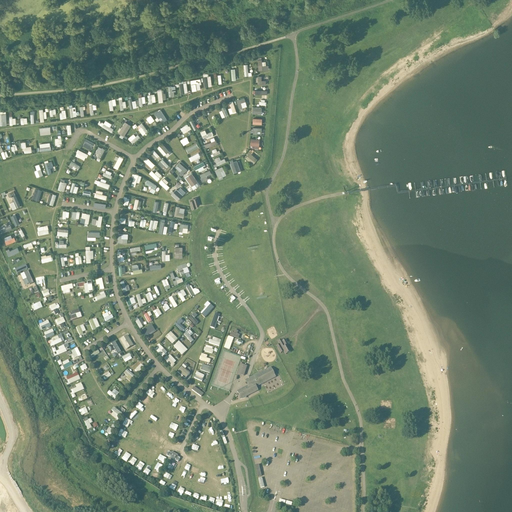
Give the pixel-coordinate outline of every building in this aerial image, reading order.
[(258,71),(269,70),(268,65),(262,66),(262,59),(258,60),(258,71)] [(258,84),(266,84),(266,81),(261,80),(262,76),(258,76),(258,84)] [(191,79),(192,90),(201,89),(200,78),(191,79)] [(236,100),(239,109),(243,108),(241,103),(245,102),(244,98),(236,100)] [(231,107),(228,108),(230,114),(236,112),(233,101),(230,102),(231,107)] [(221,107),(222,110),(219,111),(222,117),(228,115),(225,105),(221,107)] [(160,109),(155,113),(162,123),(167,119),(160,109)] [(35,113),(30,113),(31,123),(39,123),(39,119),(36,120),(35,113)] [(151,115),(146,118),(150,123),(155,120),(151,115)] [(125,122),(118,133),(123,136),(130,125),(125,122)] [(142,123),(139,125),(145,133),(148,131),(142,123)] [(184,133),(191,129),(188,123),(180,128),(184,133)] [(104,124),(102,127),(112,132),(114,129),(104,124)] [(212,131),(207,133),(206,129),(200,131),(203,139),(214,135),(212,131)] [(138,134),(136,136),(134,134),(128,137),(132,143),(140,138),(138,134)] [(183,145),(190,142),(187,136),(180,139),(183,145)] [(203,141),(206,147),(217,143),(215,137),(203,141)] [(86,138),(84,142),(93,147),(95,143),(86,138)] [(26,142),(22,142),(23,153),(32,152),(32,146),(26,146),(26,142)] [(157,147),(166,157),(172,153),(163,142),(157,147)] [(188,152),(199,147),(197,143),(186,149),(188,152)] [(99,155),(97,157),(100,158),(105,149),(102,148),(102,149),(99,147),(96,153),(99,155)] [(158,161),(161,158),(154,149),(150,152),(158,161)] [(257,159),(248,152),(246,154),(247,155),(245,158),(253,164),(257,159)] [(190,157),(191,161),(200,156),(198,153),(190,157)] [(113,167),(117,169),(124,158),(120,156),(113,167)] [(146,164),(150,169),(155,164),(146,156),(143,159),(147,163),(146,164)] [(23,159),(20,160),(23,170),(29,168),(26,157),(22,158),(23,159)] [(160,161),(167,168),(169,166),(163,159),(160,161)] [(196,170),(207,163),(205,160),(194,166),(196,170)] [(72,161),(70,164),(79,169),(81,166),(72,161)] [(240,171),(237,161),(233,162),(231,163),(230,163),(233,173),(240,171)] [(187,169),(179,163),(177,165),(182,170),(178,174),(181,176),(185,172),(187,169)] [(33,166),(37,177),(43,175),(39,164),(33,166)] [(215,170),(218,177),(222,176),(220,171),(224,170),(222,166),(215,170)] [(155,172),(152,170),(149,173),(158,181),(164,174),(160,170),(159,172),(157,170),(155,172)] [(192,186),(198,182),(196,179),(195,179),(191,173),(185,177),(192,186)] [(167,183),(169,181),(164,177),(159,182),(167,190),(170,187),(167,183)] [(111,185),(99,180),(98,185),(109,189),(111,185)] [(147,180),(145,183),(154,189),(157,186),(147,180)] [(183,195),(176,189),(171,194),(178,200),(183,195)] [(20,206),(16,194),(13,195),(12,193),(8,194),(9,198),(12,197),(13,201),(10,202),(13,209),(20,206)] [(192,209),(196,208),(196,207),(199,206),(197,198),(193,199),(193,200),(190,201),(192,209)] [(174,216),(183,218),(184,214),(179,213),(180,207),(176,206),(175,212),(173,211),(173,216),(174,216)] [(16,226),(20,224),(15,214),(11,216),(16,226)] [(188,225),(180,223),(180,227),(179,231),(183,232),(183,228),(187,229),(188,225)] [(118,243),(127,243),(127,239),(121,239),(121,234),(118,234),(118,243)] [(7,251),(8,256),(19,252),(18,247),(7,251)] [(41,256),(42,262),(53,260),(51,253),(41,256)] [(17,274),(28,269),(26,264),(15,269),(17,274)] [(179,271),(181,276),(185,275),(183,270),(187,268),(186,265),(177,268),(179,272),(179,271)] [(23,288),(33,285),(29,271),(19,274),(23,288)] [(174,274),(170,275),(175,287),(184,283),(182,280),(177,282),(174,274)] [(36,278),(36,285),(41,285),(41,287),(45,286),(44,277),(36,278)] [(99,285),(100,290),(104,289),(102,279),(96,280),(97,286),(99,285)] [(166,291),(171,289),(167,279),(162,281),(166,291)] [(84,285),(85,293),(92,292),(91,282),(88,283),(88,284),(84,285)] [(63,292),(64,295),(71,293),(70,290),(74,289),(73,287),(75,287),(75,285),(73,285),(61,287),(62,292),(63,292)] [(189,286),(186,287),(192,298),(195,296),(189,286)] [(50,288),(41,292),(43,297),(52,294),(50,288)] [(178,294),(183,303),(186,301),(180,292),(178,294)] [(130,310),(138,307),(134,295),(125,298),(130,310)] [(178,306),(172,296),(169,298),(174,308),(178,306)] [(35,311),(42,308),(40,302),(33,306),(35,311)] [(209,305),(202,315),(205,317),(212,307),(209,305)] [(69,316),(71,321),(81,318),(79,310),(70,313),(71,316),(69,316)] [(196,318),(198,316),(195,312),(189,318),(196,325),(199,322),(196,318)] [(220,315),(215,313),(210,328),(215,329),(220,315)] [(55,321),(58,326),(66,322),(63,317),(64,317),(62,315),(61,316),(62,318),(55,321)] [(134,320),(140,329),(143,327),(137,318),(134,320)] [(180,325),(183,321),(180,318),(174,325),(182,332),(184,328),(180,325)] [(89,322),(93,330),(100,327),(96,319),(89,322)] [(44,323),(39,325),(40,325),(39,326),(42,331),(51,327),(50,324),(49,324),(48,321),(44,322),(44,323)] [(145,337),(155,331),(152,325),(142,331),(145,337)] [(53,329),(44,332),(46,338),(55,336),(53,329)] [(115,338),(126,332),(124,329),(113,334),(115,338)] [(238,334),(239,331),(233,329),(231,336),(239,339),(240,335),(238,334)] [(165,338),(172,345),(178,340),(171,332),(165,338)] [(186,333),(183,335),(191,343),(193,341),(186,333)] [(61,334),(48,340),(51,347),(64,341),(61,334)] [(126,350),(133,346),(127,335),(120,340),(126,350)] [(219,346),(221,340),(211,336),(209,343),(219,346)] [(230,350),(234,338),(228,336),(224,348),(230,350)] [(289,345),(285,339),(282,341),(281,339),(278,341),(279,344),(276,346),(281,354),(284,352),(286,355),(291,352),(287,346),(289,345)] [(115,341),(112,343),(117,354),(121,352),(115,341)] [(188,350),(179,341),(173,347),(182,356),(188,350)] [(54,356),(70,351),(68,344),(56,347),(52,349),(54,356)] [(213,354),(214,352),(217,353),(218,348),(206,345),(204,351),(213,354)] [(162,357),(165,355),(161,351),(163,349),(160,346),(155,350),(162,357)] [(78,348),(69,352),(73,361),(69,362),(68,360),(61,363),(60,360),(58,361),(60,366),(61,370),(83,361),(78,348)] [(192,361),(196,362),(202,350),(198,348),(192,361)] [(88,355),(90,358),(99,354),(98,350),(88,355)] [(165,360),(172,367),(174,365),(167,357),(165,360)] [(141,364),(135,371),(138,374),(144,366),(141,364)] [(177,372),(185,379),(190,373),(187,371),(185,369),(188,366),(185,364),(177,372)] [(247,366),(240,364),(237,373),(244,375),(247,366)] [(202,365),(201,371),(210,374),(212,368),(202,365)] [(241,399),(257,390),(255,387),(275,377),(270,368),(246,381),(249,386),(238,392),(241,399)] [(130,381),(134,376),(127,369),(124,373),(127,377),(126,378),(130,381)] [(109,371),(103,375),(105,379),(111,376),(109,371)] [(67,381),(69,385),(81,380),(79,376),(67,381)] [(83,386),(71,391),(73,395),(85,390),(83,386)] [(194,387),(192,390),(202,397),(204,393),(194,387)] [(150,390),(147,394),(152,398),(155,394),(150,390)] [(110,391),(108,393),(115,400),(117,397),(110,391)] [(114,408),(112,410),(120,417),(122,414),(114,408)] [(126,418),(123,425),(129,427),(132,420),(126,418)] [(111,436),(114,431),(109,427),(106,433),(111,436)] [(118,435),(124,438),(127,432),(121,429),(118,435)] [(102,436),(97,441),(103,447),(108,441),(102,436)] [(180,461),(181,459),(168,451),(166,454),(180,461)] [(123,459),(128,462),(132,455),(127,452),(123,459)] [(156,460),(163,464),(166,459),(160,455),(156,460)] [(142,471),(146,464),(141,461),(137,468),(142,471)]
